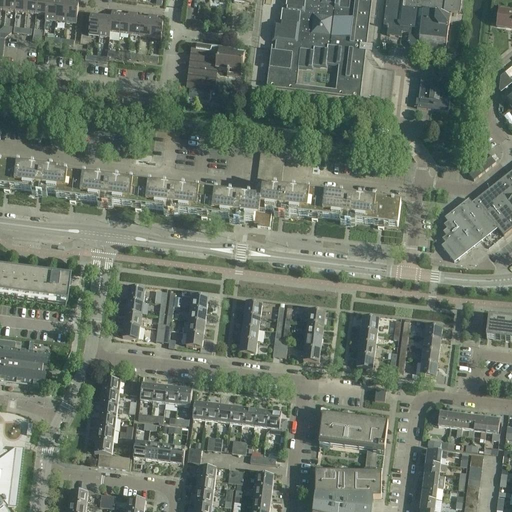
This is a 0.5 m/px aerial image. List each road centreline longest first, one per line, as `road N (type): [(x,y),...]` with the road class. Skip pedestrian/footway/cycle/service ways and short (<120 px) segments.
road 1 (tertiary): [(407,273),(104,233)]
road 2 (residential): [(246,158),(242,182),(0,151)]
road 3 (residential): [(0,76),(15,79),(30,69),(167,90),(176,14),(160,12)]
road 4 (residential): [(303,384),(89,356)]
road 5 (residential): [(173,511),(167,486),(44,471)]
road 6 (residential): [(420,188),(289,176)]
road 7 (residential): [(303,384),(292,511)]
road 8 (residential): [(89,356),(104,233)]
